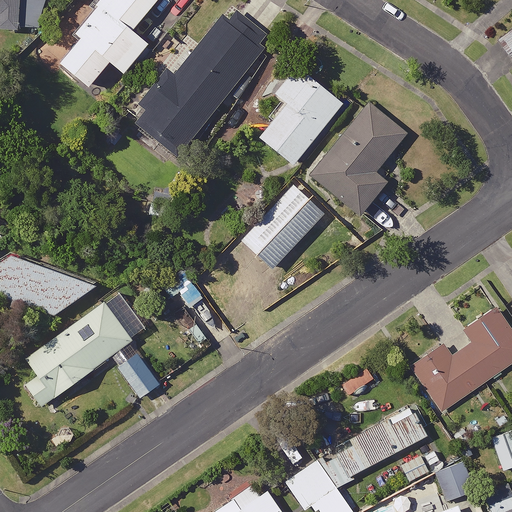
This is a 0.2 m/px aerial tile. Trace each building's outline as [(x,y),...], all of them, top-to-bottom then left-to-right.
[(0,0),(0,31),(21,32),(21,27),(47,28),(48,0),(0,0)] [(160,1),(159,0),(105,0),(79,35),(84,39),(63,66),(93,89),(112,64),(128,76),(151,45),(135,33),(160,1)] [(273,41),(239,14),(230,26),(223,20),(175,79),(169,75),(133,121),(180,158),(273,41)] [(511,33),(501,42),(511,57),(511,33)] [(344,105),(299,68),(277,95),(283,100),(270,116),(275,121),(261,138),(295,166),(344,105)] [(407,135),(371,105),(313,176),(362,216),(388,184),(376,174),(407,135)] [(173,193),(151,192),(151,215),(172,216),(173,193)] [(100,284),(14,250),(0,263),(0,293),(58,315),(100,284)] [(228,335),(198,291),(175,306),(206,351),(228,335)] [(148,329),(122,293),(29,359),(41,376),(28,385),(44,407),(114,358),(142,398),(162,384),(131,340),(148,329)] [(511,363),(511,331),(496,309),(465,332),(473,344),(452,359),(444,347),(413,368),(444,411),(511,363)] [(368,369),(343,385),(352,398),(376,382),(368,369)] [(430,434),(415,406),(323,457),(286,477),(305,511),(319,504),(323,511),(353,511),(339,485),(430,434)] [(511,467),(511,430),(493,437),(504,471),(511,467)] [(431,474),(422,457),(403,466),(413,484),(431,474)] [(473,492),(464,462),(437,470),(447,501),(473,492)] [(511,511),(511,479),(508,481),(511,492),(511,496),(489,506),(491,511),(511,511)] [(284,511),(261,480),(218,511),(284,511)]
